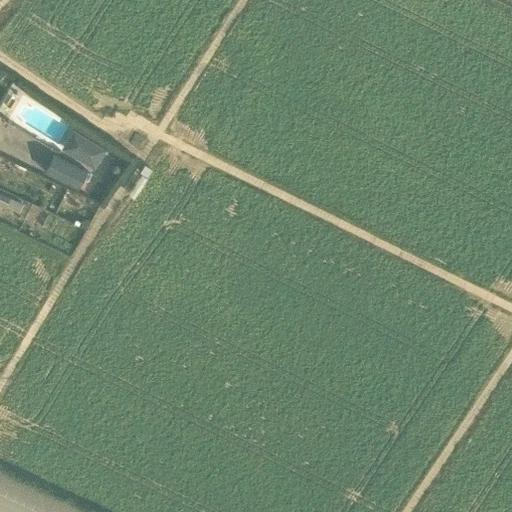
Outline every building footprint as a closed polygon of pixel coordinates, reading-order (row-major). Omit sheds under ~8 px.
[(83,163),(93,169),(105,149),(95,143),(83,163)] [(77,190),(85,171),(53,154),(44,174),(77,190)] [(1,155),(0,157),(0,171),(27,185),(34,171),(1,155)] [(86,172),(82,179),(84,179),(87,181),(90,175),(87,173),(86,172)] [(0,193),(0,207),(4,209),(6,205),(20,212),(23,204),(0,193)]
